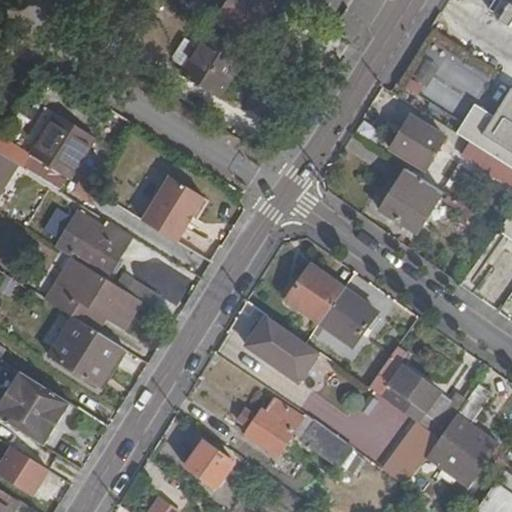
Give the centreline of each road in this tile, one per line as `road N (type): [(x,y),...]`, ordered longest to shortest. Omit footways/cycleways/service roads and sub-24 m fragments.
road 1 (residential): [(285,190),(83,511)]
road 2 (residential): [(285,190),(511,350)]
road 3 (residential): [(408,0),(285,190)]
